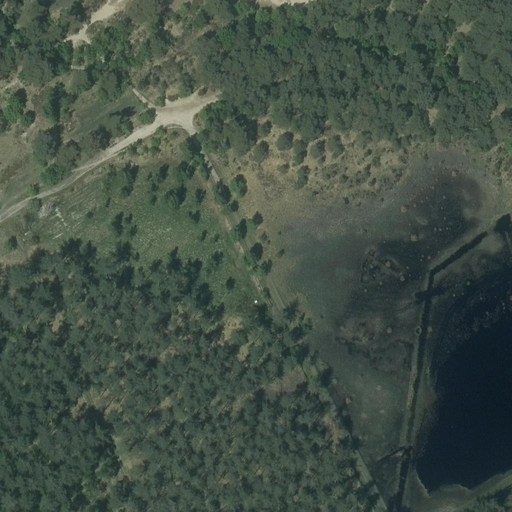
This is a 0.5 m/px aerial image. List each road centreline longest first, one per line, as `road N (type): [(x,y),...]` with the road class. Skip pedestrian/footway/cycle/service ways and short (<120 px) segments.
road 1 (track): [(144,511),(10,217)]
road 2 (track): [(166,117),(0,221)]
